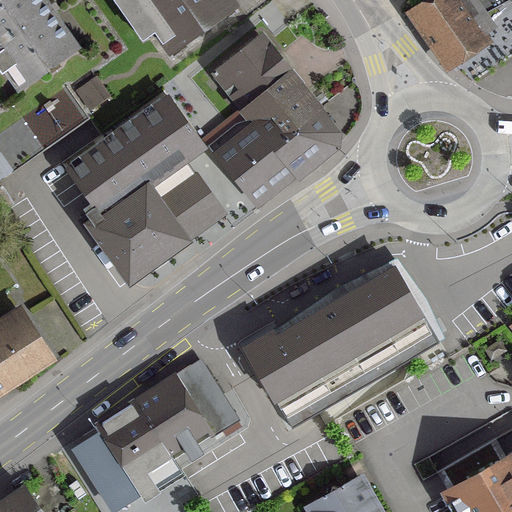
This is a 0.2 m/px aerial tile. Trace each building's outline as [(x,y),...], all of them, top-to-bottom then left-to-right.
[(56,62),(75,49),(40,0),(0,0),(0,74),(13,65),(26,84),(46,70),(49,74),(59,66),(56,62)] [(130,0),(168,52),(233,6),(228,0),(130,0)] [(423,0),(407,11),(446,66),(485,41),(482,36),(492,28),(484,17),(509,0),(423,0)] [(241,111),(288,73),(257,36),(211,74),(241,111)] [(241,111),(248,119),(259,118),(267,112),(286,134),(317,109),(288,73),(241,111)] [(81,215),(128,281),(184,240),(184,239),(221,212),(195,174),(193,175),(181,158),(200,145),(160,89),(101,131),(110,143),(69,173),(93,207),(81,215)] [(291,174),(295,178),(335,146),(336,134),(317,109),(286,134),(267,112),(259,118),(248,119),(233,124),(206,147),(253,204),(291,174)] [(292,429),(440,342),(394,264),(276,334),(272,328),(243,345),(292,429)] [(18,310),(0,320),(0,388),(9,383),(9,384),(49,357),(18,310)] [(199,362),(135,402),(167,452),(204,428),(209,436),(235,420),(199,362)] [(128,476),(167,452),(135,402),(94,428),(130,485),(133,484),(128,476)] [(511,511),(511,454),(446,492),(447,494),(457,511),(511,511)] [(361,511),(372,506),(357,479),(338,490),(330,487),(328,496),(309,506),(311,509),(305,511),(361,511)] [(39,511),(23,489),(0,505),(0,511),(39,511)]
